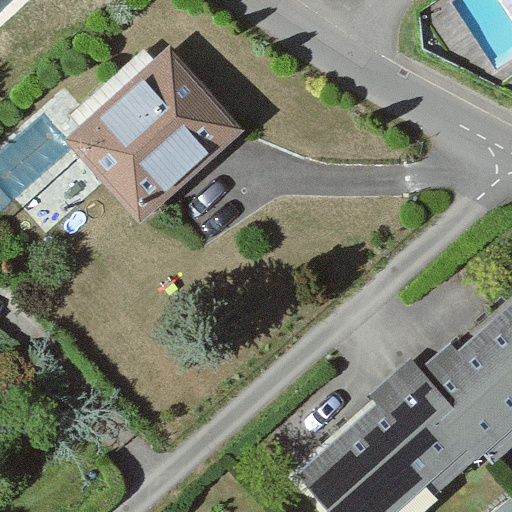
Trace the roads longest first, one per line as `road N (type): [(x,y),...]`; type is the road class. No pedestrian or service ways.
road 1 (residential): [(129,511),(511,167)]
road 2 (residential): [(316,41),(511,155)]
